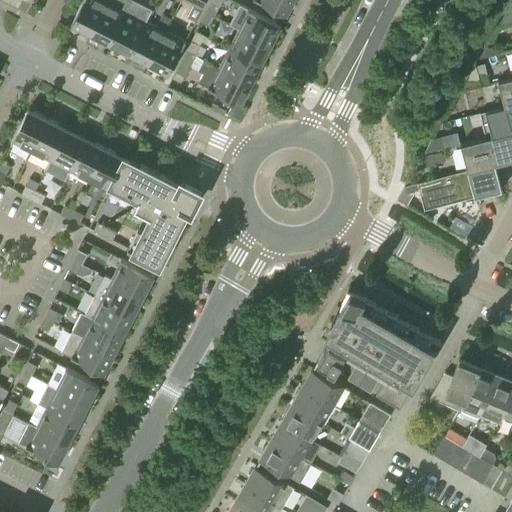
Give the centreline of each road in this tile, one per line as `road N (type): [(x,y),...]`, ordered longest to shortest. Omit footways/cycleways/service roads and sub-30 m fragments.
road 1 (tertiary): [(104,511),(269,228)]
road 2 (residential): [(249,167),(28,61)]
road 3 (tertiary): [(319,146),(393,0)]
road 4 (residential): [(476,289),(334,211)]
